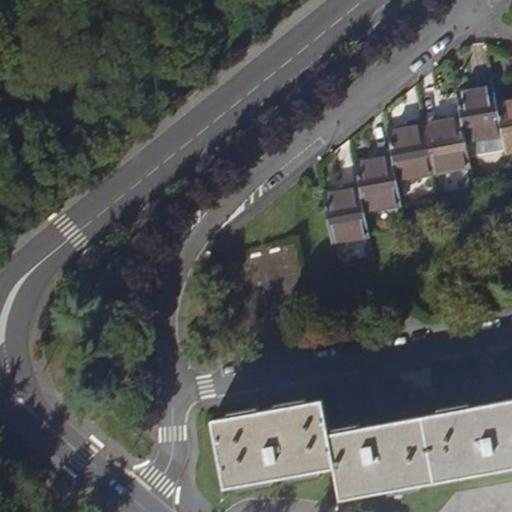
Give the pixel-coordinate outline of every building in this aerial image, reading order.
[(466,142),(503,135),(496,102),(492,81),(477,84),(477,88),(456,92),(461,116),(466,142)] [(511,151),(511,98),(496,102),(503,135),(505,149),(506,152),(511,151)] [(439,117),(424,120),(434,173),(470,166),(468,156),(466,142),(461,116),(439,120),(439,117)] [(434,173),(424,120),(408,123),(408,127),(387,131),(391,152),(397,180),(434,173)] [(468,156),(505,149),(503,135),(466,142),(468,156)] [(402,205),(397,180),(391,152),(376,154),(377,158),(355,162),(359,183),(364,211),(402,205)] [(369,236),(364,211),(359,183),(344,186),(345,190),(323,194),(332,243),(369,236)] [(262,306),(299,304),(296,253),(260,255),(262,306)] [(511,397),(469,406),(329,433),(335,466),(341,499),(462,474),(477,472),(504,467),(504,470),(511,468),(511,397)] [(225,486),(335,466),(329,433),(323,398),(212,419),(225,486)] [(511,511),(511,468),(504,470),(504,467),(477,472),(441,511),(511,511)]
